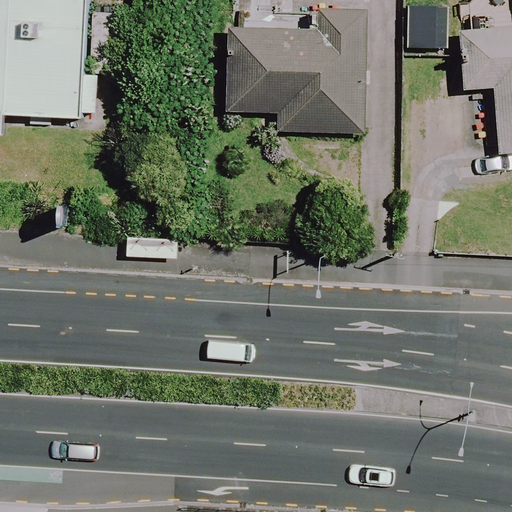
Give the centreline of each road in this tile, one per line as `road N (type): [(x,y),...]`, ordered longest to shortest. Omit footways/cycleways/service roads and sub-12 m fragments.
road 1 (trunk): [(0,324),(332,347),(511,373)]
road 2 (trunk): [(511,482),(0,440)]
